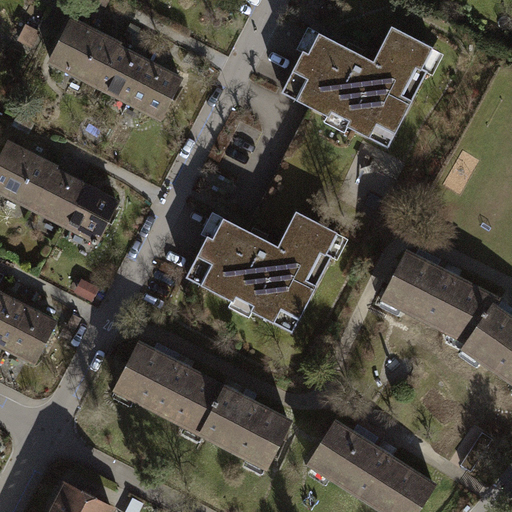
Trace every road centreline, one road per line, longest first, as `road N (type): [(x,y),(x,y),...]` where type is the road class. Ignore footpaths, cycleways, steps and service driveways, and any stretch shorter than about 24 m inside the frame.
road 1 (residential): [(40,433),(63,405),(274,0)]
road 2 (residential): [(40,433),(188,511)]
